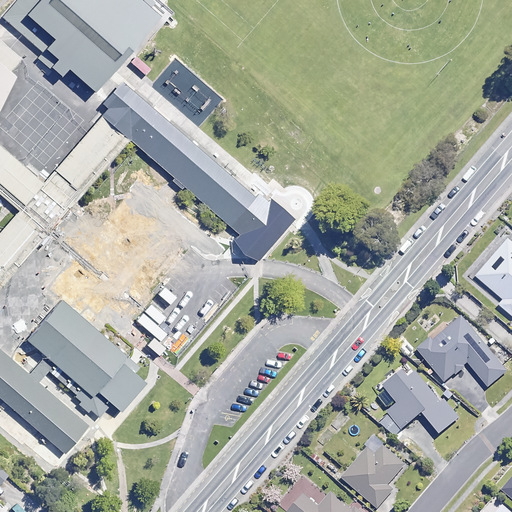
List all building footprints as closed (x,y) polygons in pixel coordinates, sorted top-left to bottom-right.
[(162,18),(142,0),(10,0),(0,12),(0,25),(86,102),(162,18)] [(0,399),(63,453),(87,426),(0,352),(0,279),(39,233),(131,311),(185,248),(153,221),(127,253),(71,208),(128,140),(257,254),(282,225),(122,82),(37,176),(0,143),(0,113),(23,55),(0,37),(0,192),(14,205),(0,222),(0,399)] [(171,54),(148,82),(199,124),(222,96),(171,54)] [(476,277),(503,299),(497,306),(511,317),(511,243),(507,239),(476,277)] [(158,374),(67,294),(28,339),(119,419),(158,374)] [(506,372),(461,317),(433,341),(431,337),(417,348),(445,382),(469,362),(488,386),(506,372)] [(415,372),(408,377),(402,369),(376,391),(390,408),(387,411),(402,428),(421,411),(439,433),(458,417),(443,399),(440,401),(415,372)] [(404,465),(375,439),(341,476),(376,508),(393,490),(387,484),(404,465)] [(312,484),(303,477),(278,506),(284,511),(360,511),(353,506),(351,509),(331,492),(318,507),(303,494),(312,484)] [(511,477),(502,490),(511,497),(511,477)] [(511,511),(496,498),(484,511),(511,511)]
